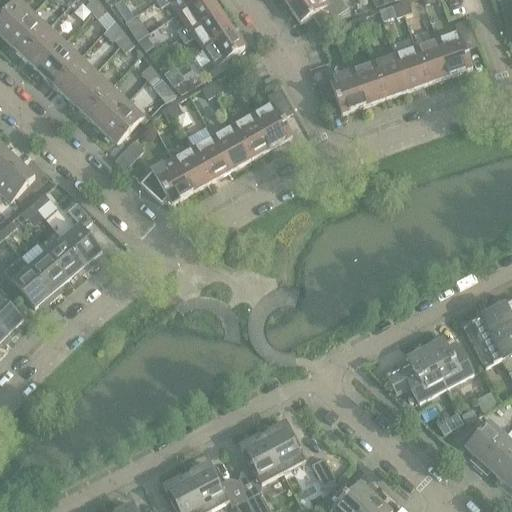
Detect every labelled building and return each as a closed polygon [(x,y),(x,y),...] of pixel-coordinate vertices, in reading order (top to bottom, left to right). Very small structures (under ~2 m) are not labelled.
[(204,0),(166,0),(158,5),(162,11),(171,5),(179,17),(204,0)] [(220,14),(210,0),(204,0),(179,17),(187,29),(178,36),(181,40),(220,14)] [(303,0),(282,0),(289,10),(303,0)] [(347,13),(338,0),(326,0),(327,0),(326,0),(303,0),(289,10),(301,28),(313,19),(321,30),(347,13)] [(101,8),(95,1),(86,9),(91,15),(101,8)] [(33,16),(18,2),(0,20),(0,39),(6,45),(33,16)] [(511,3),(501,7),(508,33),(511,31),(511,3)] [(411,15),(408,6),(401,8),(404,17),(411,15)] [(106,15),(101,8),(91,15),(97,22),(106,15)] [(404,17),(401,8),(393,11),(397,20),(404,17)] [(232,33),(220,14),(181,40),(186,47),(195,41),(203,52),(232,33)] [(50,32),(33,16),(6,45),(23,61),(50,32)] [(362,33),(368,30),(365,21),(358,23),(362,33)] [(362,33),(358,23),(350,26),(354,35),(362,33)] [(452,80),(473,73),(466,53),(477,49),(469,25),(457,29),(459,35),(438,42),(452,80)] [(116,26),(104,38),(113,47),(116,45),(119,49),(128,42),(123,35),(116,26)] [(64,45),(50,32),(23,61),(38,75),(64,45)] [(245,52),(232,33),(203,52),(211,65),(202,71),(206,78),(245,52)] [(147,40),(139,46),(147,56),(155,50),(147,40)] [(134,49),(128,42),(119,49),(125,56),(134,49)] [(452,80),(438,42),(416,50),(430,88),(452,80)] [(82,62),(64,45),(38,75),(55,91),(82,62)] [(430,88),(416,50),(394,57),(408,96),(430,88)] [(408,96),(394,57),(373,65),(387,103),(408,96)] [(96,75),(82,62),(55,91),(70,105),(96,75)] [(387,103),(373,65),(352,72),(365,111),(387,103)] [(157,77),(151,69),(142,77),(148,84),(157,77)] [(175,71),(166,78),(172,86),(181,80),(175,71)] [(365,111),(352,72),(330,80),(329,74),(315,79),(324,104),(335,100),(339,110),(342,119),(365,111)] [(113,91),(96,75),(70,105),(86,120),(113,91)] [(162,84),(157,77),(148,84),(154,91),(162,84)] [(221,94),(216,85),(208,90),(213,98),(221,94)] [(213,98),(208,90),(202,93),(207,102),(213,98)] [(128,105),(113,91),(86,120),(101,134),(128,105)] [(165,95),(164,102),(166,105),(176,100),(169,91),(165,95)] [(293,141),(282,123),(293,117),(279,94),(267,101),(271,107),(252,118),(272,153),(293,141)] [(118,150),(145,121),(128,105),(101,134),(118,150)] [(175,123),(184,118),(177,106),(169,111),(175,123)] [(175,123),(169,111),(162,115),(169,126),(175,123)] [(272,153),(252,118),(232,129),(252,164),(272,153)] [(252,164),(232,129),(212,140),(232,175),(252,164)] [(212,140),(206,131),(187,142),(192,151),(213,186),(232,175),(212,140)] [(126,174),(143,156),(133,147),(117,165),(126,174)] [(0,186),(19,166),(4,151),(0,155),(0,186)] [(213,186),(192,151),(173,163),(193,197),(213,186)] [(193,197),(173,163),(152,175),(152,177),(141,188),(162,208),(168,202),(172,209),(193,197)] [(0,196),(11,207),(35,181),(19,166),(0,186),(0,196)] [(50,204),(45,198),(33,208),(38,214),(50,204)] [(38,214),(33,208),(21,218),(26,225),(38,214)] [(93,226),(78,208),(68,215),(79,228),(62,243),(89,274),(94,270),(91,266),(103,256),(84,234),(93,226)] [(17,232),(12,226),(0,236),(5,242),(17,232)] [(89,274),(62,243),(46,257),(69,284),(80,275),(84,279),(89,274)] [(69,284),(46,257),(29,271),(56,302),(61,298),(58,294),(69,284)] [(29,271),(21,262),(4,276),(35,313),(47,303),(50,307),(56,302),(29,271)] [(0,331),(12,344),(17,339),(13,335),(24,324),(0,300),(0,331)] [(511,306),(493,316),(511,351),(511,306)] [(511,376),(511,351),(493,316),(464,332),(486,373),(503,364),(510,378),(511,376)] [(0,331),(0,348),(3,345),(7,349),(12,344),(0,331)] [(474,379),(454,341),(445,346),(443,343),(425,352),(447,393),(474,379)] [(447,393),(425,352),(407,362),(409,365),(400,370),(386,378),(397,399),(411,391),(420,408),(447,393)] [(489,396),(476,403),(483,417),(496,410),(489,396)] [(333,428),(340,421),(332,414),(325,421),(333,428)] [(466,429),(478,422),(474,414),(462,421),(466,429)] [(466,429),(462,421),(449,428),(453,436),(466,429)] [(506,440),(489,425),(465,452),(477,462),(473,466),(478,471),(506,440)] [(306,466),(285,427),(263,439),(284,478),(306,466)] [(284,478),(263,439),(241,451),(262,490),(284,478)] [(511,445),(506,440),(478,471),(483,475),(487,471),(498,481),(511,465),(511,445)] [(336,484),(325,462),(312,469),(323,490),(336,484)] [(511,497),(511,465),(498,481),(509,491),(505,495),(510,500),(511,497)] [(220,511),(230,507),(209,468),(187,479),(204,511),(220,511)] [(204,511),(187,479),(165,491),(175,511),(204,511)] [(367,511),(377,502),(360,487),(347,501),(337,491),(317,511),(367,511)] [(268,511),(261,496),(248,503),(253,511),(268,511)] [(387,511),(377,502),(367,511),(387,511)] [(253,511),(248,503),(236,509),(237,511),(253,511)]
